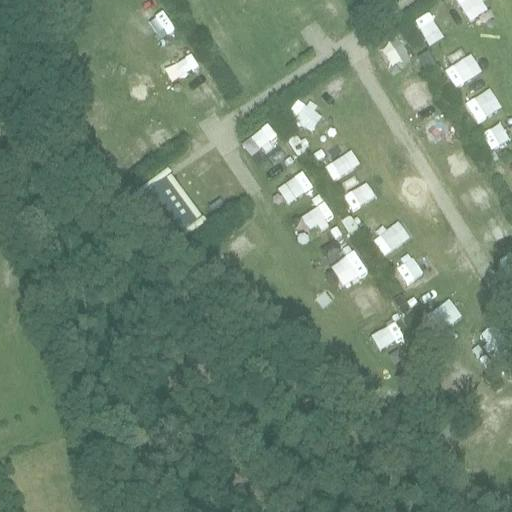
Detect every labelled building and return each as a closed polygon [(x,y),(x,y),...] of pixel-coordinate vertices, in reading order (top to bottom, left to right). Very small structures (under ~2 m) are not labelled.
[(339,0),(333,0),(324,9),(337,22),(349,11),(339,0)] [(448,0),(455,12),(475,2),(473,0),(448,0)] [(407,18),(414,36),(432,30),(425,11),(407,18)] [(163,46),(171,58),(187,48),(179,35),(163,46)] [(279,63),(296,53),(286,35),(269,44),(279,63)] [(393,61),(403,44),(391,36),(381,54),(393,61)] [(455,54),(436,64),(445,82),(465,71),(455,54)] [(320,70),(330,100),(350,93),(340,63),(320,70)] [(239,66),(241,83),(254,82),(251,64),(239,66)] [(413,68),(396,81),(407,96),(424,84),(413,68)] [(470,82),(452,94),(466,115),(484,103),(470,82)] [(205,107),(219,98),(212,87),(198,95),(205,107)] [(306,120),(306,102),(284,102),(284,120),(306,120)] [(420,120),(430,139),(449,130),(440,110),(420,120)] [(252,133),(260,147),(276,138),(269,124),(252,133)] [(331,140),(311,150),(320,167),(340,157),(331,140)] [(453,170),(471,160),(461,142),(443,152),(453,170)] [(2,167),(19,187),(36,172),(18,152),(2,167)] [(362,172),(336,190),(348,207),(374,189),(362,172)] [(469,199),(487,189),(478,174),(460,184),(469,199)] [(166,182),(138,202),(167,243),(195,223),(166,182)] [(310,227),(329,218),(322,202),(303,211),(310,227)] [(480,221),(489,240),(511,228),(502,210),(480,221)] [(373,245),(387,233),(372,216),(358,228),(373,245)] [(354,289),(372,280),(364,265),(346,274),(354,289)]
